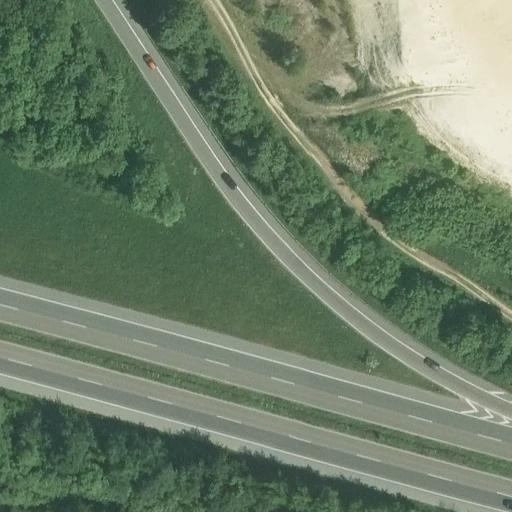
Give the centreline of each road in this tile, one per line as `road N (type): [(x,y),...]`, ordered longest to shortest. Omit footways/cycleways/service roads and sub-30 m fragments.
road 1 (motorway): [(511,406),(430,370),(344,316),(294,269),(224,188),(102,0)]
road 2 (motorway): [(511,440),(0,304)]
road 3 (motorway): [(0,356),(511,492)]
